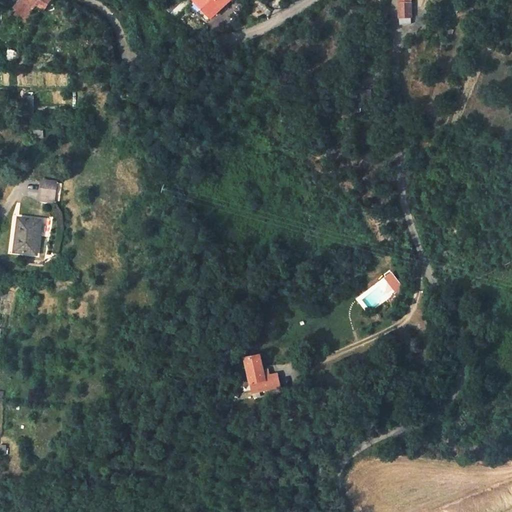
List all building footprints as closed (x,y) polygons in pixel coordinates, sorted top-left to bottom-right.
[(5,0),(27,18),(34,9),(23,0),(5,0)] [(23,0),(34,9),(38,4),(45,7),(50,0),(23,0)] [(194,0),(210,17),(228,0),(194,0)] [(399,0),(399,17),(399,22),(410,22),(410,12),(410,0),(399,0)] [(262,2),(256,7),(267,17),(272,12),(262,2)] [(14,61),(16,50),(9,49),(7,60),(14,61)] [(372,104),(371,89),(359,90),(360,105),(372,104)] [(38,201),(56,203),(58,181),(41,179),(38,201)] [(259,199),(256,192),(244,197),(248,204),(259,199)] [(13,249),(38,252),(42,217),(18,214),(13,249)] [(265,375),(257,353),(245,357),(253,382),(265,381),(265,375)] [(278,375),(281,384),(289,380),(286,372),(278,375)]
